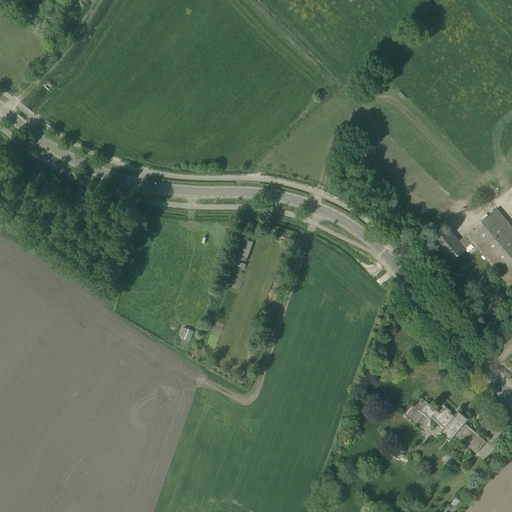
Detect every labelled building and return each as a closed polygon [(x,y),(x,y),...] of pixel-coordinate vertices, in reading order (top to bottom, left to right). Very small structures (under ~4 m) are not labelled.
[(472,243),(505,281),(511,275),(511,227),(497,210),(466,236),(472,243)] [(465,250),(472,243),(466,236),(459,242),(449,230),(435,242),(445,253),(443,254),(450,262),(465,250)] [(242,254),(249,256),(254,242),(247,239),(242,254)] [(183,328),(178,343),(188,346),(189,342),(190,342),(193,332),(183,328)] [(454,436),(468,448),(479,435),(465,424),(469,419),(468,419),(467,420),(458,412),(454,416),(450,413),(451,412),(443,405),(443,406),(444,407),(439,413),(426,402),(418,411),(430,420),(432,418),(444,428),(440,434),(449,441),(454,436)] [(403,469),(410,462),(403,456),(399,452),(401,447),(397,441),(398,440),(392,435),(385,442),(390,447),(390,449),(386,452),(399,460),(403,469)] [(458,510),(463,503),(457,498),(451,505),(458,510)]
